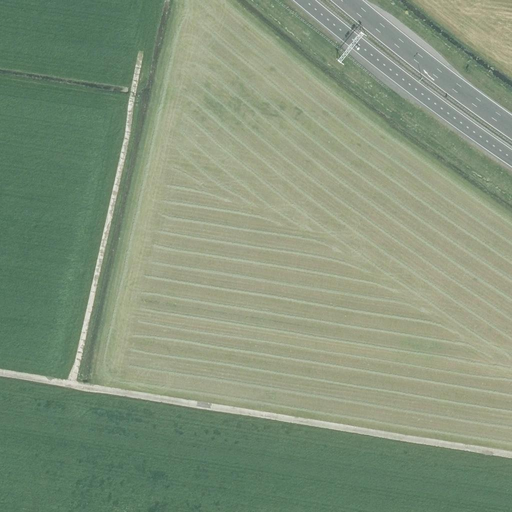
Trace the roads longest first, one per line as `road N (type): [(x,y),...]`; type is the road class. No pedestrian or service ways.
road 1 (track): [(0,372),(511,454)]
road 2 (track): [(71,383),(140,51)]
road 3 (trunk): [(303,0),(511,159)]
road 4 (trunk): [(511,128),(348,0)]
